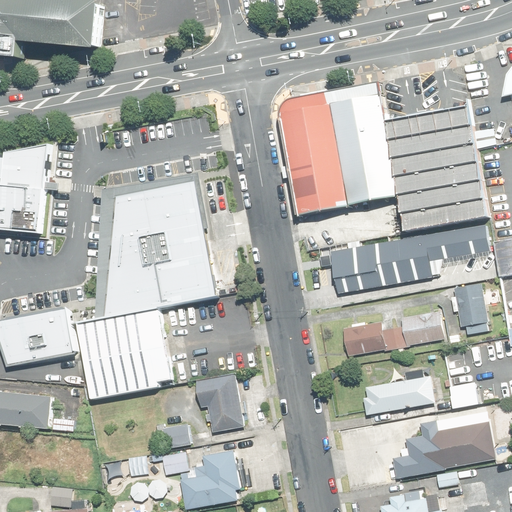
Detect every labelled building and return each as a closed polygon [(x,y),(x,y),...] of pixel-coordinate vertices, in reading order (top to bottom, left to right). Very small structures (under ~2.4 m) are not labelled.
[(110,0),(0,0),(0,47),(30,50),(31,40),(107,46),(110,0)] [(329,104),(347,202),(396,193),(377,95),(329,104)] [(347,202),(329,104),(281,113),(299,211),(347,202)] [(477,108),(398,123),(418,232),(497,218),(477,108)] [(0,226),(42,231),(53,141),(7,153),(0,151),(0,226)] [(104,305),(102,322),(161,312),(230,298),(207,179),(111,193),(111,213),(104,305)] [(476,223),(324,251),(332,295),(428,277),(425,263),(481,252),(476,223)] [(511,277),(511,242),(496,245),(501,279),(511,277)] [(468,296),(440,301),(448,346),(476,341),(468,296)] [(65,310),(0,323),(0,334),(11,367),(74,354),(65,310)] [(161,312),(102,322),(78,326),(92,396),(176,380),(161,312)] [(428,323),(390,330),(395,358),(434,351),(428,323)] [(372,334),(331,339),(334,369),(375,364),(372,334)] [(419,385),(351,397),(356,426),(424,415),(419,385)] [(231,440),(225,387),(194,391),(186,392),(189,419),(196,418),(199,443),(231,440)] [(54,398),(0,393),(0,425),(51,430),(54,398)] [(462,393),(436,399),(441,419),(467,413),(462,393)] [(168,423),(157,425),(159,435),(166,434),(169,451),(194,446),(190,425),(169,429),(168,423)] [(394,445),(398,466),(382,469),(386,490),(486,474),(478,431),(394,445)] [(59,437),(22,435),(21,452),(58,454),(59,437)] [(166,452),(154,455),(155,464),(165,462),(168,477),(193,473),(189,453),(167,457),(166,452)] [(151,475),(149,457),(131,459),(134,477),(151,475)] [(127,462),(104,467),(108,487),(131,481),(127,462)] [(221,511),(227,511),(226,505),(229,505),(223,462),(193,466),(196,487),(173,490),(175,511),(221,511)] [(62,511),(63,497),(41,496),(40,511),(62,511)] [(378,511),(416,511),(416,509),(408,510),(407,502),(378,506),(378,511)]
